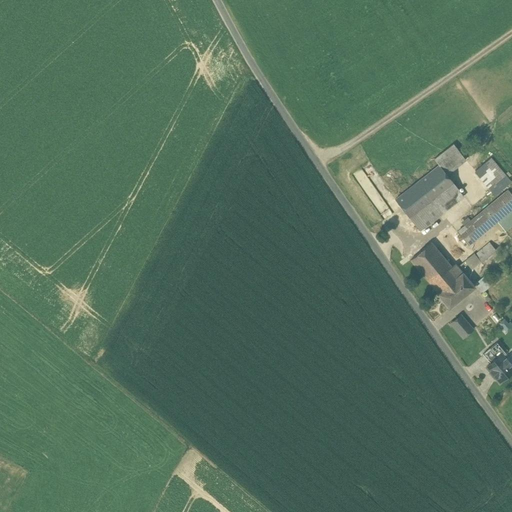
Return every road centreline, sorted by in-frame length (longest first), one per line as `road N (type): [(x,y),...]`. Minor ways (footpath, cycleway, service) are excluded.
road 1 (unclassified): [(214,0),(250,66),(511,441)]
road 2 (track): [(318,164),(511,32)]
